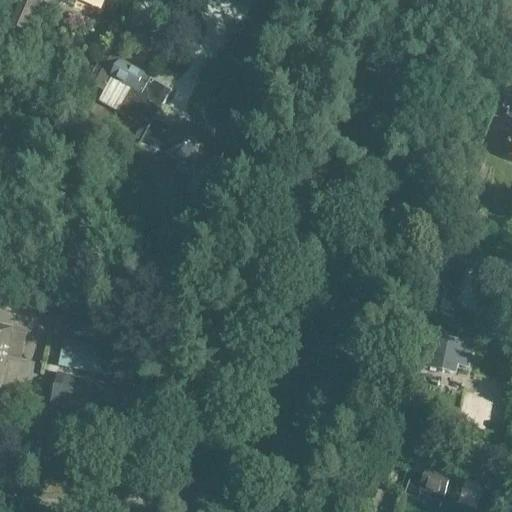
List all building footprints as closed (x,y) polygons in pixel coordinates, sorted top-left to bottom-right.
[(25,35),(39,4),(29,0),(18,0),(7,27),(25,35)] [(424,68),(400,58),(381,105),(405,115),(424,68)] [(120,63),(109,82),(134,96),(145,77),(120,63)] [(172,93),(150,81),(135,108),(153,120),(139,147),(136,153),(155,161),(157,154),(165,157),(180,164),(177,170),(194,178),(187,193),(207,202),(218,176),(213,174),(223,151),(176,131),(155,121),(172,93)] [(511,104),(508,113),(509,113),(507,118),(511,121),(511,136),(503,156),(511,160),(511,104)] [(223,194),(241,202),(257,165),(235,155),(226,176),(230,178),(223,194)] [(307,155),(288,202),(312,212),(331,165),(307,155)] [(491,174),(474,168),(456,216),(473,222),(491,174)] [(384,221),(409,230),(426,183),(402,174),(384,221)] [(273,297),(291,257),(268,247),(252,288),(273,297)] [(445,261),(431,299),(442,302),(440,309),(453,313),(468,270),(445,261)] [(328,347),(314,341),(302,368),(341,385),(352,358),(346,355),(351,342),(358,345),(370,316),(341,304),(329,333),(333,334),(328,347)] [(0,396),(14,331),(0,327),(0,396)] [(233,389),(251,349),(227,339),(210,379),(233,389)] [(471,349),(436,340),(433,355),(425,353),(421,369),(429,371),(429,368),(454,374),(456,366),(466,368),(471,349)] [(65,344),(59,370),(132,386),(138,360),(65,344)] [(57,375),(49,408),(127,428),(135,395),(57,375)] [(405,433),(428,447),(434,436),(411,422),(405,433)] [(60,477),(72,429),(57,426),(45,473),(60,477)] [(307,484),(321,466),(284,436),(269,453),(307,484)] [(422,460),(412,486),(409,485),(405,497),(418,502),(421,495),(442,504),(454,472),(422,460)]
